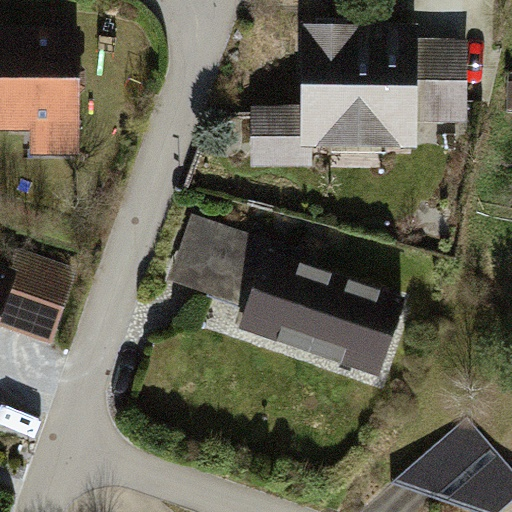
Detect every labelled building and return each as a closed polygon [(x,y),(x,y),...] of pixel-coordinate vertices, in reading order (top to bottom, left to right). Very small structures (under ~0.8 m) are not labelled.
[(309,114),(310,139),(414,140),(415,116),(415,46),(415,33),(310,33),(309,114)] [(75,64),(75,36),(0,35),(0,122),(74,122),(74,96),(84,89),(84,72),(75,64)] [(415,46),(415,116),(465,117),(465,47),(415,46)] [(310,139),(309,114),(259,113),(259,160),(310,160),(310,139)] [(404,298),(228,238),(220,261),(264,276),(245,330),(378,375),(404,298)] [(12,277),(0,272),(0,322),(51,340),(75,272),(20,253),(12,277)] [(504,511),(511,505),(511,466),(470,418),(394,484),(476,511),(504,511)]
